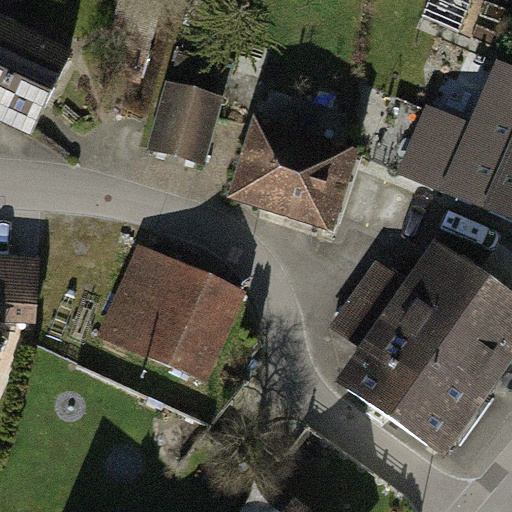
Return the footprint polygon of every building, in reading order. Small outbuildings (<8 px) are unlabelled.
[(69,69),(0,36),(0,130),(33,145),(69,69)] [(511,77),(503,73),(480,126),(434,107),(405,174),(511,219),(511,77)] [(223,97),(176,81),(152,152),(199,168),(223,97)] [(360,153),(259,115),(228,197),(329,235),(360,153)] [(240,286),(149,244),(109,330),(200,372),(240,286)] [(413,277),(384,259),(341,326),(369,344),(342,386),(450,454),(511,356),(511,295),(433,245),(413,277)] [(39,256),(0,255),(0,320),(38,321),(39,256)] [(312,511),(296,499),(285,511),(312,511)]
